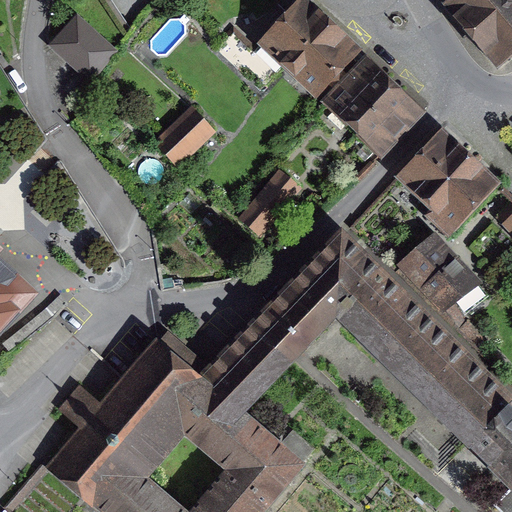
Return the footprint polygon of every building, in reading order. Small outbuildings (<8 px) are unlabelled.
[(302,0),(261,44),(324,104),(346,79),(340,74),(362,52),(306,0),(302,0)] [(511,52),(511,0),(456,0),(454,2),(449,6),(499,64),(511,52)] [(77,19),(53,45),(88,77),(112,52),(77,19)] [(324,104),(381,154),(422,108),(371,62),(352,84),(346,79),(324,104)] [(217,121),(194,99),(155,141),(179,163),(217,121)] [(396,179),(452,232),(499,183),(444,130),(396,179)] [(310,183),(287,163),(256,203),(279,224),(310,183)] [(511,211),(503,220),(511,230),(511,211)] [(487,276),(437,224),(414,253),(457,304),(487,276)] [(0,337),(46,289),(8,254),(16,246),(0,230),(0,337)] [(287,294),(201,378),(158,343),(53,464),(112,511),(263,511),(307,461),(253,409),(343,317),(511,478),(511,392),(350,232),(287,294)]
